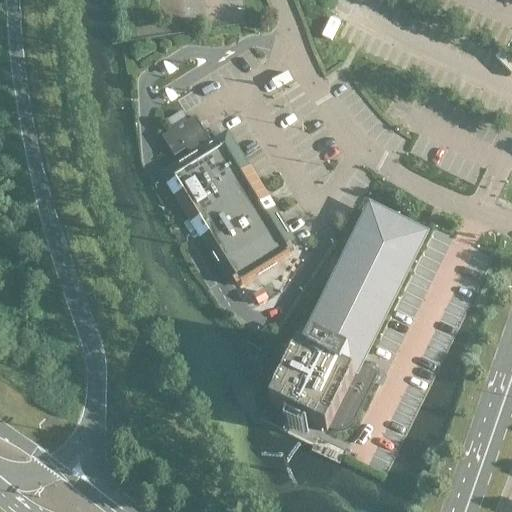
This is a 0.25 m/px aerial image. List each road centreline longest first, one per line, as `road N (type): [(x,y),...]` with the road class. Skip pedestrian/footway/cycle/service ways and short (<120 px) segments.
road 1 (primary): [(58,469),(81,443),(93,406),(94,348),(42,198),(12,0)]
road 2 (unclassified): [(511,221),(478,212),(358,149),(292,43)]
road 3 (secondary): [(458,511),(511,364)]
